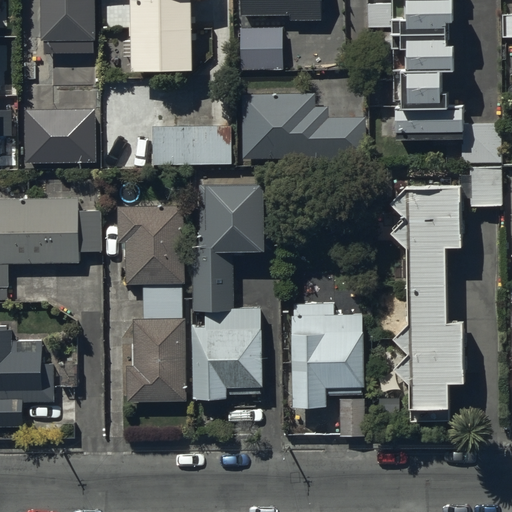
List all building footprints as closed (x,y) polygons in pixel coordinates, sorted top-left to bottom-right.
[(95,0),(40,0),(40,44),(43,44),(43,52),(59,52),(59,55),(93,55),(93,44),(96,44),(95,0)] [(197,0),(133,0),(134,72),(197,71),(195,0),(197,0)] [(321,0),(242,0),(243,12),(291,11),(291,17),(322,16),(321,0)] [(398,73),(399,140),(465,139),(466,161),(500,161),(500,119),(461,120),(460,97),(446,97),(446,73),(457,73),(457,49),(451,49),(451,31),(457,30),(456,0),(405,0),(405,6),(401,6),(401,11),(387,11),(386,0),(368,0),(369,28),(391,27),(391,35),(406,34),(407,73),(398,73)] [(283,23),(240,24),(241,65),(284,64),(283,23)] [(316,92),(241,93),(242,162),(367,160),(367,119),(327,120),(327,107),(316,108),(316,92)] [(98,110),(28,111),(29,164),(99,162),(98,110)] [(233,127),(155,127),(155,165),(233,165),(233,127)] [(193,241),(193,307),(206,307),(206,320),(193,320),(193,393),(228,393),(228,389),(264,389),(264,302),(235,302),(235,247),(275,247),(275,181),(267,181),(267,177),(208,177),(208,181),(201,181),(201,241),(193,241)] [(450,326),(450,254),(450,250),(464,250),(464,191),(410,191),(393,209),(408,224),(394,238),(410,253),(411,328),(395,343),(411,359),(396,374),(412,389),(412,429),(453,429),(452,387),(466,387),(466,326),(450,326)] [(78,198),(0,198),(0,301),(9,302),(9,264),(80,264),(80,252),(100,252),(100,212),(78,212),(78,198)] [(186,201),(118,201),(118,238),(122,238),(122,246),(126,246),(126,279),(143,278),(144,313),(135,313),(135,360),(128,360),(128,397),(187,396),(186,312),(183,312),(183,279),(186,279),(186,201)] [(295,317),(292,317),(293,409),(327,408),(327,397),(364,396),(363,316),(337,316),(337,306),(295,306),(295,317)] [(0,424),(23,424),(23,398),(54,398),(54,359),(42,359),(42,336),(13,336),(13,324),(0,323),(0,424)] [(367,399),(343,400),(344,436),(368,436),(367,399)]
